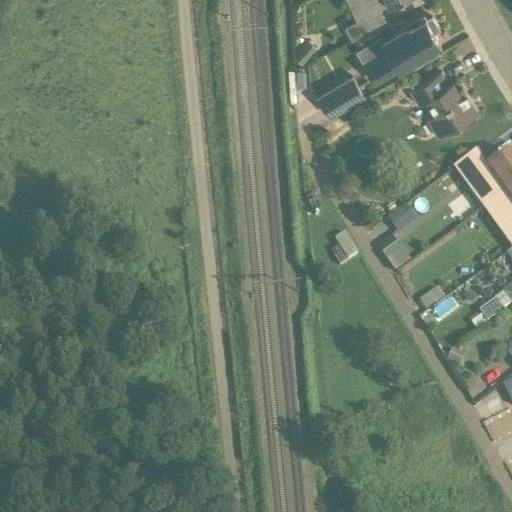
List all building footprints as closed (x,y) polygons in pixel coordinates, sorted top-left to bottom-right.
[(365,0),(372,13),(345,27),(352,41),(387,23),(381,10),(400,0),(365,0)] [(424,15),(383,40),(390,52),(366,66),(375,82),(399,67),(400,68),(441,44),(434,32),(439,29),(432,16),(427,19),(424,15)] [(312,53),(304,46),(295,57),(302,64),(312,53)] [(435,114),(427,119),(437,136),(477,112),(462,86),(458,89),(453,81),(449,84),(442,71),(410,90),(419,105),(427,100),(435,114)] [(341,90),(314,106),(323,122),(351,105),(341,90)] [(480,152),(455,171),(483,210),(511,189),(511,160),(509,155),(492,168),(480,152)] [(511,250),(511,189),(483,210),(506,242),(511,250)] [(393,206),(387,210),(391,216),(397,212),(393,206)] [(407,207),(388,221),(398,235),(417,221),(407,207)] [(345,235),(334,241),(347,261),(357,255),(345,235)] [(393,271),(406,260),(393,244),(380,255),(393,271)] [(511,307),(511,287),(503,294),(511,307)] [(426,313),(445,299),(438,290),(419,303),(426,313)] [(487,325),(503,313),(495,302),(480,314),(486,322),(487,325)] [(448,362),(461,368),(465,357),(452,351),(448,362)] [(511,381),(502,386),(503,387),(511,405),(511,381)]
